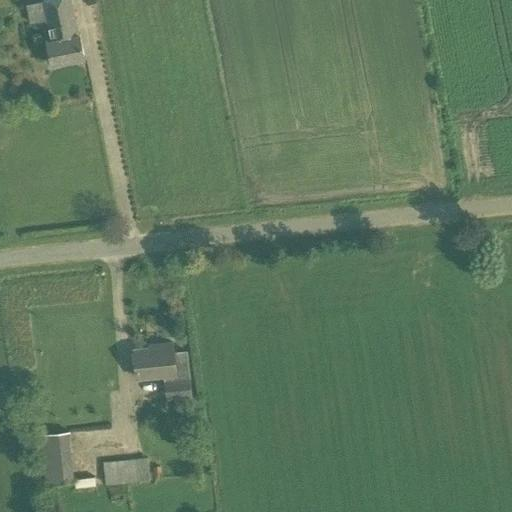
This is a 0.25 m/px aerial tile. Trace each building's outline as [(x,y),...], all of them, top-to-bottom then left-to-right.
[(85,58),(72,0),(53,0),(27,6),(31,24),(47,21),(51,42),(49,43),(54,65),(85,58)] [(173,351),(172,344),(149,346),(149,349),(135,350),(137,377),(164,375),(167,400),(178,399),(192,397),(187,350),(173,351)] [(178,399),(167,400),(168,408),(179,407),(178,399)] [(106,484),(150,479),(147,457),(103,462),(106,484)] [(94,477),(74,479),(75,488),(95,486),(94,477)]
